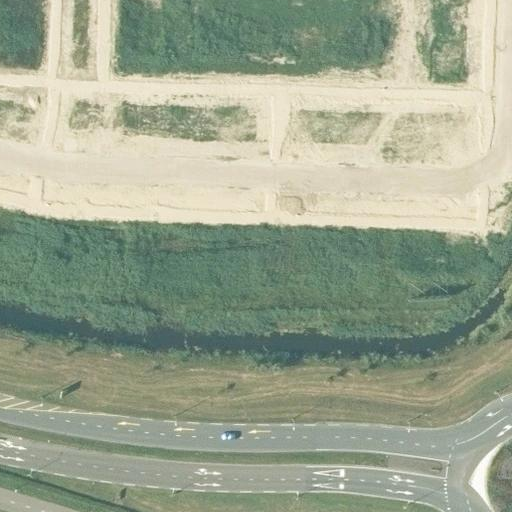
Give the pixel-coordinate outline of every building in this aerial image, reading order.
[(17,0),(0,0),(0,11),(0,21),(37,22),(38,2),(38,1),(17,0)] [(211,0),(211,9),(219,10),(219,0),(211,0)] [(243,0),(243,10),(251,11),(251,0),(243,0)] [(276,0),(277,12),(284,12),(284,0),(276,0)] [(284,0),(284,12),(292,12),(292,0),(284,0)] [(311,0),(310,13),(318,13),(318,1),(311,0)] [(419,0),(419,12),(444,13),(444,0),(473,1),(472,0),(419,0)] [(121,1),(120,18),(158,19),(159,2),(121,1)] [(318,1),(318,13),(326,13),(326,1),(318,1)] [(344,1),(343,14),(351,14),(352,2),(344,1)] [(366,2),(366,14),(374,15),(374,2),(366,2)] [(193,3),(193,11),(205,12),(205,4),(193,3)] [(419,12),(419,27),(428,27),(427,49),(473,51),(473,38),(472,38),(472,27),(444,26),(444,13),(419,12)] [(120,18),(120,35),(158,36),(158,19),(120,18)] [(0,21),(0,42),(37,44),(37,43),(37,22),(0,21)] [(192,29),(192,37),(204,37),(204,30),(192,29)] [(119,51),(157,53),(158,36),(120,35),(119,51)] [(210,36),(209,77),(221,78),(222,78),(226,78),(227,78),(233,78),(233,74),(232,74),(233,37),(210,36)] [(192,37),(192,45),(204,45),(204,37),(192,37)] [(233,37),(232,74),(233,74),(249,75),(250,37),(233,37)] [(250,37),(249,75),(265,76),(267,38),(250,37)] [(267,38),(265,76),(282,76),(283,38),(267,38)] [(283,38),(282,76),(299,77),(300,39),(283,38)] [(300,39),(299,77),(316,77),(317,39),(300,39)] [(317,39),(316,77),(333,78),(334,40),(317,39)] [(334,40),(333,78),(348,78),(349,78),(351,40),(334,40)] [(348,78),(348,82),(354,82),(355,82),(359,82),(359,83),(360,83),(360,82),(372,83),(373,41),(351,40),(349,78),(348,78)] [(0,42),(0,65),(40,67),(40,43),(37,43),(37,44),(0,42)] [(417,72),(417,86),(442,86),(442,74),(470,75),(471,64),(472,64),(473,51),(427,49),(427,72),(417,72)] [(115,61),(115,62),(115,74),(156,75),(157,53),(119,51),(116,50),(116,56),(115,56),(115,57),(116,57),(115,61)] [(191,75),(190,83),(203,84),(203,75),(191,75)] [(0,260),(45,272),(48,261),(76,262),(75,274),(112,275),(112,273),(112,269),(123,269),(123,274),(122,274),(122,276),(153,277),(153,275),(152,275),(152,270),(178,271),(178,276),(177,277),(208,278),(208,277),(207,277),(208,272),(219,272),(218,277),(218,279),(255,280),(255,268),(275,269),(274,281),(311,282),(311,280),(311,275),(322,276),(322,280),(321,280),(321,282),(396,285),(397,283),(396,283),(396,278),(422,279),(422,283),(421,283),(421,285),(445,286),(446,241),(435,241),(435,237),(276,232),(276,233),(257,232),(257,231),(77,225),(77,227),(56,226),(57,225),(0,210),(0,260)]
